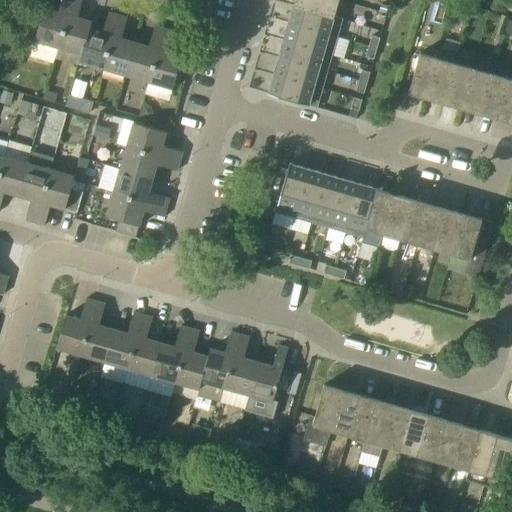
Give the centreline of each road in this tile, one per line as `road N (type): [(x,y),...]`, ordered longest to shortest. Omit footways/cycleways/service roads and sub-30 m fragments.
road 1 (residential): [(324,339),(465,384),(496,369),(511,313)]
road 2 (residential): [(171,280),(223,106)]
road 3 (residential): [(324,339),(303,320),(171,280)]
road 4 (residential): [(381,151),(223,106)]
road 5 (residential): [(5,379),(39,264),(66,252)]
road 6 (residential): [(506,158),(490,185),(381,151)]
road 7 (residential): [(506,158),(404,128),(381,151)]
